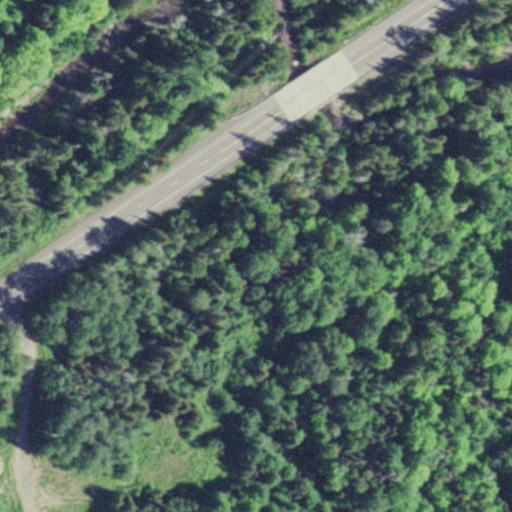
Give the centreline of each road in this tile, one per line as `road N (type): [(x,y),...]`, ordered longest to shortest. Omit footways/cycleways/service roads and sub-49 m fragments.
road 1 (primary): [(0,294),(289,102)]
road 2 (track): [(21,511),(15,497),(22,396),(0,323)]
